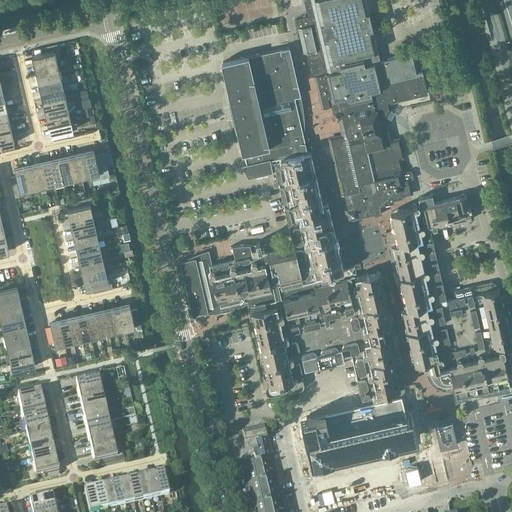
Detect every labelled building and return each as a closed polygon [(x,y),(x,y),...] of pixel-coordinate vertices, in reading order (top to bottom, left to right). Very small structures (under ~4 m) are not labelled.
[(306,17),(295,19),(303,53),(306,52),(307,60),(311,76),(311,77),(314,76),(319,100),(320,101),(321,109),(334,106),(336,113),(335,113),(335,114),(335,115),(335,116),(336,116),(337,122),(341,121),(344,136),(340,137),(337,138),(336,138),(332,139),(331,139),(332,147),(330,148),(332,156),(334,155),(336,163),(334,163),(336,171),(338,171),(340,179),(338,179),(341,195),(343,195),(346,208),(344,209),(347,221),(360,218),(359,216),(365,215),(374,213),(375,215),(382,214),(381,210),(384,205),(388,204),(393,203),(395,200),(403,198),(402,194),(410,192),(407,180),(413,179),(412,172),(410,171),(409,171),(405,172),(401,173),(398,157),(402,157),(398,140),(390,142),(390,140),(388,134),(386,135),(384,127),(389,126),(387,119),(386,117),(390,111),(391,110),(389,101),(396,100),(397,102),(405,100),(405,98),(427,93),(425,85),(422,72),(416,74),(415,70),(417,70),(415,61),(413,62),(411,52),(402,54),(403,57),(396,58),(395,55),(387,57),(387,60),(380,62),(378,52),(376,45),(385,43),(384,39),(382,32),(381,27),(381,26),(375,27),(372,28),(368,12),(371,11),(377,10),(377,9),(376,4),(374,0),(304,0),(308,17),(306,17)] [(302,136),(293,110),(293,109),(293,104),(293,98),(300,96),(289,46),(223,62),(247,165),(250,176),(249,176),(249,177),(276,170),(274,162),(279,161),(278,158),(302,152),(306,151),(307,151),(303,136),(302,136)] [(33,55),(31,55),(34,65),(35,64),(55,59),(56,59),(54,50),(53,50),(48,51),(33,55)] [(35,64),(34,65),(36,73),(37,73),(57,68),(59,68),(56,59),(55,59),(35,64)] [(37,73),(36,73),(38,82),(39,82),(59,77),(61,77),(59,68),(57,68),(37,73)] [(39,82),(38,82),(40,91),(41,91),(61,86),(63,86),(61,77),(59,77),(39,82)] [(41,91),(40,91),(42,100),(43,99),(63,95),(65,94),(63,86),(61,86),(41,91)] [(43,99),(42,100),(44,108),(45,108),(65,103),(67,103),(65,94),(63,95),(43,99)] [(319,207),(323,207),(321,187),(321,179),(318,167),(312,149),(307,138),(303,131),(302,118),(301,109),(300,100),(300,96),(293,98),(293,104),(293,109),(293,110),(302,136),(303,136),(307,151),(306,151),(307,154),(311,169),(313,179),(315,190),(318,200),(319,207)] [(45,108),(44,108),(46,117),(47,117),(68,112),(69,112),(67,103),(65,103),(45,108)] [(0,109),(0,118),(7,117),(8,117),(6,108),(5,108),(0,109)] [(47,117),(46,117),(48,126),(49,126),(70,121),(71,121),(69,112),(68,112),(47,117)] [(0,118),(0,127),(9,126),(10,125),(8,117),(7,117),(0,118)] [(49,126),(48,126),(50,135),(51,135),(72,130),(73,130),(71,121),(70,121),(49,126)] [(0,127),(0,136),(11,134),(12,134),(10,125),(9,126),(0,127)] [(0,136),(0,146),(13,144),(14,143),(12,134),(11,134),(0,136)] [(94,150),(85,152),(85,153),(90,174),(90,175),(92,181),(110,177),(107,165),(104,153),(95,155),(94,151),(94,150)] [(274,162),(276,170),(278,177),(272,179),(273,185),(279,183),(294,246),(267,252),(262,254),(259,241),(255,242),(256,245),(250,246),(250,244),(248,244),(244,244),(240,244),(236,245),(232,246),(235,260),(209,266),(210,270),(209,270),(208,273),(209,278),(211,279),(212,279),(216,299),(221,298),(258,289),(270,286),(274,285),(277,284),(288,282),(299,279),(310,276),(312,276),(328,273),(330,274),(337,273),(339,270),(341,269),(344,266),(340,251),(339,247),(335,245),(334,245),(330,230),(328,221),(326,210),(325,206),(323,207),(319,207),(318,200),(315,190),(313,179),(311,169),(307,154),(306,151),(302,152),(278,158),(279,161),(274,162)] [(85,152),(76,154),(76,155),(81,176),(81,177),(90,175),(90,174),(85,153),(85,152)] [(111,152),(104,153),(107,165),(114,164),(111,152)] [(76,154),(67,156),(67,157),(72,178),(73,179),(81,177),(81,176),(76,155),(76,154)] [(67,156),(59,158),(59,159),(64,180),(64,181),(73,179),(72,178),(67,157),(67,156)] [(59,158),(50,160),(50,161),(55,182),(55,183),(64,181),(64,180),(59,159),(59,158)] [(50,160),(41,162),(41,163),(46,184),(46,185),(55,183),(55,182),(50,161),(50,160)] [(41,162),(32,164),(33,165),(37,186),(38,187),(46,185),(46,184),(41,163),(41,162)] [(32,164),(24,166),(24,167),(29,188),(29,189),(38,187),(37,186),(33,165),(32,164)] [(24,166),(14,168),(14,169),(16,175),(19,190),(21,196),(30,194),(29,189),(29,188),(24,167),(24,166)] [(16,175),(10,176),(15,197),(21,196),(19,190),(16,175)] [(66,193),(59,195),(61,202),(67,200),(66,193)] [(502,349),(503,348),(504,347),(505,347),(506,346),(507,346),(508,346),(509,346),(510,347),(511,347),(511,349),(510,342),(511,341),(499,288),(497,288),(496,285),(491,282),(453,290),(455,298),(440,301),(438,291),(443,290),(429,230),(437,228),(436,225),(457,220),(458,225),(463,224),(462,219),(470,217),(470,219),(474,218),(471,205),(468,205),(465,195),(463,194),(461,194),(459,196),(434,202),(433,196),(429,194),(418,197),(419,205),(418,205),(416,204),(412,205),(411,207),(390,212),(395,233),(398,244),(392,245),(394,251),(400,279),(403,293),(406,303),(407,309),(405,309),(404,310),(402,310),(403,315),(405,326),(410,346),(414,364),(417,363),(425,361),(426,368),(427,372),(428,372),(428,373),(453,389),(456,400),(508,388),(510,387),(508,379),(507,376),(502,351),(502,350),(502,349)] [(73,207),(89,204),(88,199),(72,202),(73,207)] [(68,209),(67,209),(69,218),(70,218),(91,213),(92,213),(90,203),(89,204),(73,207),(68,209)] [(70,218),(69,218),(71,227),(72,227),(93,222),(94,221),(92,213),(91,213),(70,218)] [(72,227),(71,227),(73,236),(74,236),(95,231),(96,230),(94,221),(93,222),(72,227)] [(126,224),(120,225),(122,233),(128,232),(126,224)] [(74,236),(73,236),(75,244),(76,244),(97,239),(98,239),(96,230),(95,231),(74,236)] [(128,232),(122,233),(124,241),(130,240),(128,232)] [(398,244),(395,233),(387,235),(386,235),(387,243),(387,248),(388,254),(389,261),(390,263),(390,266),(397,287),(399,294),(402,305),(403,307),(405,309),(407,309),(406,303),(403,293),(400,279),(394,251),(392,245),(398,244)] [(76,244),(75,244),(77,253),(78,253),(99,248),(100,248),(98,239),(97,239),(76,244)] [(0,243),(0,253),(1,253),(8,251),(9,251),(7,242),(6,242),(0,243)] [(128,242),(120,243),(121,251),(129,250),(128,242)] [(180,245),(182,252),(188,250),(187,243),(180,245)] [(78,253),(77,253),(79,262),(80,262),(101,257),(102,257),(100,248),(99,248),(78,253)] [(482,257),(481,249),(474,251),(476,258),(482,257)] [(80,262),(79,262),(81,271),(83,271),(103,266),(105,265),(102,257),(101,257),(80,262)] [(185,283),(201,279),(197,262),(195,262),(186,261),(186,260),(180,261),(185,283)] [(472,274),(469,264),(457,266),(459,277),(472,274)] [(83,271),(81,271),(83,280),(85,280),(106,275),(107,275),(105,265),(103,266),(83,271)] [(400,389),(394,361),(388,336),(393,335),(392,330),(391,327),(387,308),(378,271),(375,272),(346,278),(314,285),(314,286),(293,291),(272,296),(251,301),(253,311),(252,311),(269,384),(269,386),(270,386),(302,378),(299,363),(303,362),(305,368),(343,359),(340,347),(345,346),(334,299),(339,298),(352,357),(362,398),(372,396),(372,397),(374,398),(379,397),(380,395),(380,394),(395,391),(400,389)] [(85,280),(83,280),(86,289),(87,289),(92,287),(108,284),(109,283),(107,275),(106,275),(85,280)] [(202,287),(201,279),(185,283),(192,315),(198,314),(198,313),(207,306),(206,302),(202,287)] [(0,283),(0,289),(0,291),(10,289),(8,282),(0,283)] [(0,290),(0,300),(18,296),(19,296),(17,287),(16,287),(0,290)] [(0,300),(0,309),(20,305),(21,305),(19,296),(18,296),(0,300)] [(340,347),(343,359),(349,357),(352,357),(339,298),(334,299),(345,346),(340,347)] [(130,304),(120,306),(121,307),(125,328),(126,329),(135,327),(135,326),(131,309),(130,305),(130,304)] [(0,309),(0,318),(0,319),(1,319),(22,314),(23,314),(21,305),(20,305),(0,309)] [(120,306),(112,308),(112,309),(117,330),(117,331),(126,329),(125,328),(121,307),(120,306)] [(112,308),(103,310),(103,311),(108,332),(108,333),(117,331),(117,330),(112,309),(112,308)] [(103,310),(94,312),(94,313),(99,334),(99,335),(108,333),(108,332),(103,311),(103,310)] [(94,312),(85,314),(86,315),(90,336),(91,337),(99,335),(99,334),(94,313),(94,312)] [(1,319),(0,319),(2,328),(3,327),(24,323),(25,322),(23,314),(22,314),(1,319)] [(85,314),(77,316),(77,317),(82,338),(82,339),(91,337),(90,336),(86,315),(85,314)] [(77,316),(68,318),(68,319),(73,340),(73,341),(82,339),(82,338),(77,317),(77,316)] [(68,318),(59,320),(59,321),(64,342),(64,343),(73,341),(73,340),(68,319),(68,318)] [(59,320),(50,322),(50,323),(51,326),(54,342),(55,344),(55,345),(64,343),(64,342),(59,321),(59,320)] [(3,327),(2,328),(4,337),(5,336),(26,332),(27,331),(25,322),(24,323),(3,327)] [(5,336),(4,337),(6,345),(7,345),(28,340),(29,340),(27,331),(26,332),(5,336)] [(400,389),(395,391),(395,392),(397,393),(398,394),(400,393),(402,393),(402,392),(403,391),(403,390),(403,389),(403,384),(400,361),(399,357),(398,352),(393,335),(388,336),(394,361),(400,389)] [(7,345),(6,345),(8,354),(9,354),(30,349),(31,349),(29,340),(28,340),(7,345)] [(511,349),(511,347),(510,347),(509,346),(508,346),(507,346),(506,346),(505,347),(504,347),(503,348),(502,349),(502,350),(502,351),(507,376),(508,377),(508,378),(509,379),(510,380),(511,380),(511,379),(511,349)] [(9,354),(8,354),(10,363),(11,362),(32,358),(33,357),(31,349),(30,349),(9,354)] [(11,362),(10,363),(12,372),(13,372),(34,367),(35,367),(33,357),(32,358),(11,362)] [(65,357),(55,359),(57,366),(67,364),(65,357)] [(509,391),(508,388),(456,400),(453,389),(428,373),(428,372),(427,372),(426,368),(424,369),(425,373),(425,376),(426,378),(427,380),(427,381),(428,381),(429,383),(431,385),(434,387),(438,389),(442,390),(443,390),(446,391),(451,391),(454,403),(464,400),(473,396),(481,396),(490,395),(495,394),(509,391)] [(77,383),(76,383),(78,392),(79,392),(100,387),(101,387),(99,378),(98,378),(89,380),(77,383)] [(79,392),(78,392),(80,401),(81,401),(102,396),(103,396),(101,387),(100,387),(79,392)] [(19,396),(18,396),(20,406),(21,405),(42,401),(43,400),(41,391),(40,391),(35,393),(22,395),(19,396)] [(81,401),(80,401),(82,410),(83,410),(104,405),(105,405),(103,396),(102,396),(81,401)] [(302,418),(300,419),(300,420),(303,429),(303,431),(305,440),(305,441),(307,450),(308,452),(310,461),(310,462),(312,462),(321,460),(322,460),(331,457),(332,457),(333,457),(339,456),(341,455),(347,454),(348,454),(349,453),(355,452),(356,452),(363,450),(364,450),(371,448),(372,448),(379,447),(379,446),(380,446),(387,445),(388,444),(394,443),(395,443),(396,443),(405,441),(406,440),(415,438),(417,438),(417,436),(415,427),(414,426),(412,417),(412,415),(410,416),(406,417),(401,396),(390,398),(314,415),(306,417),(302,418)] [(21,405),(20,406),(22,414),(23,414),(44,409),(45,409),(43,400),(42,401),(21,405)] [(104,405),(83,410),(85,418),(106,414),(104,405)] [(23,414),(22,414),(24,423),(25,423),(46,418),(47,418),(45,409),(44,409),(23,414)] [(85,418),(84,419),(86,427),(87,427),(108,422),(109,422),(107,413),(106,414),(85,418)] [(25,423),(24,423),(26,432),(27,432),(48,427),(49,427),(47,418),(46,418),(25,423)] [(87,427),(86,427),(88,436),(89,436),(110,431),(111,431),(109,422),(108,422),(87,427)] [(439,441),(448,447),(454,438),(451,422),(441,425),(435,426),(439,441)] [(267,439),(264,426),(242,431),(244,437),(242,438),(243,445),(246,444),(247,450),(245,450),(246,454),(246,455),(248,455),(248,454),(256,452),(254,442),(267,439)] [(27,432),(26,432),(28,441),(29,440),(50,436),(51,435),(49,427),(48,427),(27,432)] [(89,436),(88,436),(90,445),(91,445),(112,440),(113,440),(111,431),(110,431),(89,436)] [(29,440),(28,441),(30,449),(31,449),(52,444),(53,444),(51,435),(50,436),(29,440)] [(248,454),(248,455),(250,464),(250,465),(266,462),(272,461),(267,439),(254,442),(256,452),(248,454)] [(91,445),(90,445),(92,454),(93,453),(114,448),(115,448),(113,440),(112,440),(91,445)] [(31,449),(30,449),(32,458),(33,458),(54,453),(55,453),(53,444),(52,444),(31,449)] [(93,453),(92,454),(94,463),(96,463),(100,462),(102,468),(125,462),(121,447),(115,448),(114,448),(93,453)] [(33,458),(32,458),(34,467),(35,467),(56,462),(57,462),(55,453),(54,453),(33,458)] [(3,466),(15,462),(14,456),(1,459),(3,466)] [(35,467),(34,467),(36,476),(38,476),(58,471),(59,471),(57,462),(56,462),(35,467)] [(241,467),(244,478),(246,489),(271,483),(270,479),(275,478),(274,473),(276,473),(275,469),(273,469),(272,464),(267,466),(266,462),(250,465),(241,467)] [(164,473),(155,475),(155,476),(160,497),(160,498),(170,496),(169,495),(169,494),(166,480),(165,474),(164,473)] [(155,475),(146,477),(147,478),(151,499),(152,500),(160,498),(160,497),(155,476),(155,475)] [(146,477),(138,479),(138,480),(143,501),(143,502),(152,500),(151,499),(147,478),(146,477)] [(138,479),(129,481),(129,482),(134,503),(134,504),(143,502),(143,501),(138,480),(138,479)] [(129,481),(120,483),(120,484),(125,505),(125,506),(134,504),(134,503),(129,482),(129,481)] [(120,483),(111,485),(111,486),(116,507),(117,508),(125,506),(125,505),(120,484),(120,483)] [(246,489),(249,499),(251,510),(276,504),(275,500),(280,499),(279,494),(281,494),(280,490),(278,490),(277,486),(272,487),(271,483),(246,489)] [(111,485),(102,487),(103,488),(108,509),(108,510),(117,508),(116,507),(111,486),(111,485)] [(102,487),(94,489),(94,490),(99,511),(108,510),(108,509),(103,488),(102,487)] [(94,489),(84,491),(85,492),(89,511),(99,511),(94,490),(94,489)] [(31,501),(30,501),(32,511),(33,510),(54,506),(55,505),(53,496),(52,496),(51,491),(36,494),(37,500),(31,501)]
